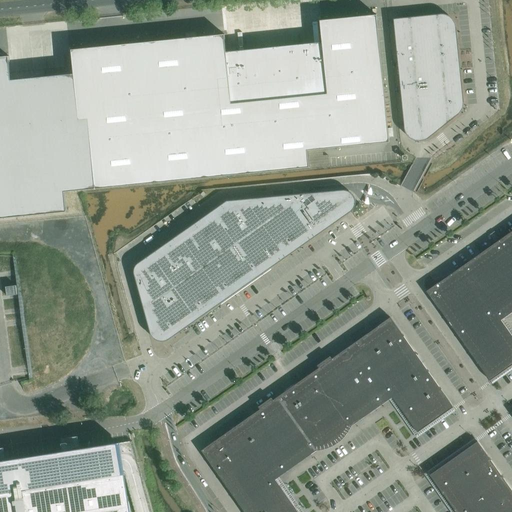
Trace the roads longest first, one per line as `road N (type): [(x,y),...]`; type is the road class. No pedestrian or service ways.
road 1 (residential): [(422,228),(402,197),(378,181),(229,190),(127,263),(164,409)]
road 2 (unclassified): [(422,228),(164,409)]
road 3 (unclassified): [(342,511),(511,391)]
